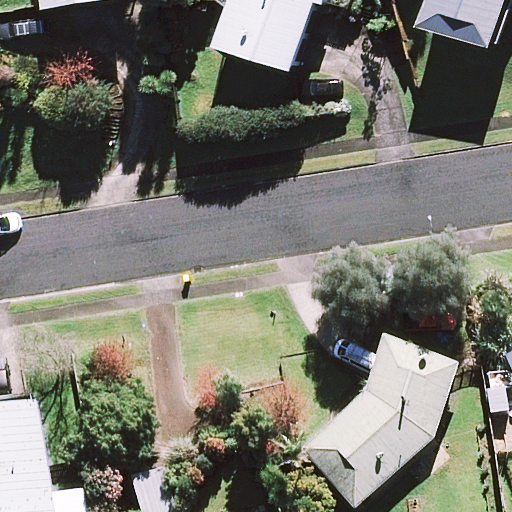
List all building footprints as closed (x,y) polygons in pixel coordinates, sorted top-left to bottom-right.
[(236,0),(225,38),(307,62),(324,1),(332,3),(332,0),(236,0)] [(511,0),(440,0),(434,21),(506,39),(511,12),(511,0)] [(461,365),(391,293),(336,340),(377,384),(305,450),(359,508),(443,430),(461,365)] [(0,511),(59,511),(44,394),(0,399),(0,511)] [(174,511),(167,467),(134,472),(140,511),(174,511)]
